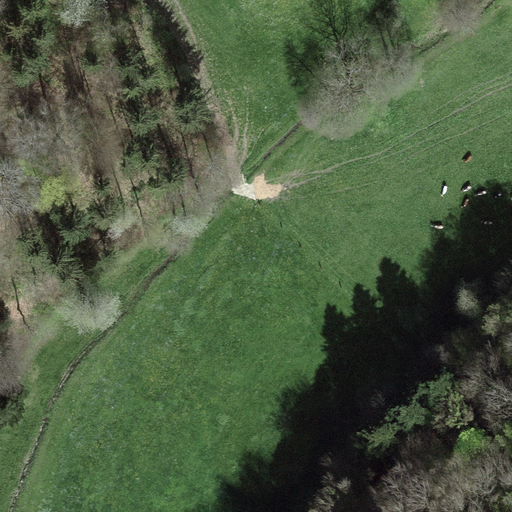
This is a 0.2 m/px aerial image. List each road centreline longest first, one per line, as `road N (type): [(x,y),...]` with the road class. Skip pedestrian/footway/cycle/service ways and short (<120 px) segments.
road 1 (track): [(0,405),(57,314),(186,206),(220,162),(192,70),(141,0)]
road 2 (track): [(395,511),(511,386)]
